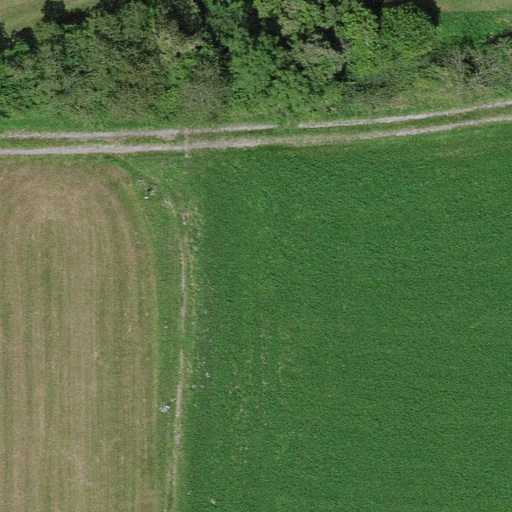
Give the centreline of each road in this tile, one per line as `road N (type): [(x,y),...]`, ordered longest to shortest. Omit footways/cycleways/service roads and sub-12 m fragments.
road 1 (track): [(173,511),(183,271),(170,180),(141,143),(0,144)]
road 2 (track): [(141,143),(365,134),(511,114)]
